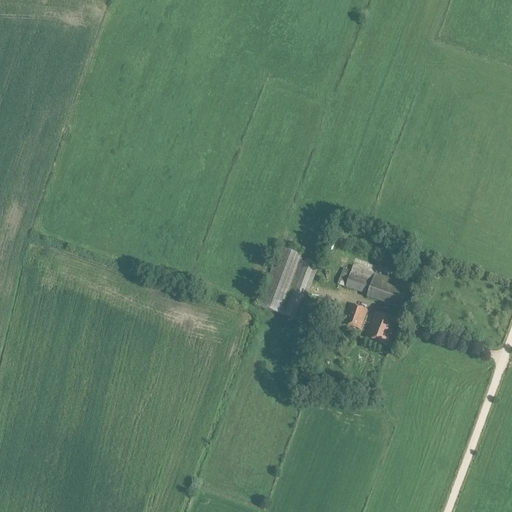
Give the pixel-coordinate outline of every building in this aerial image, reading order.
[(282,315),(303,259),(279,250),(258,306),(282,315)] [(318,265),(303,259),(282,315),(297,321),(318,265)] [(353,266),(351,272),(346,288),(368,295),(375,274),(353,266)] [(346,288),(351,272),(343,269),(338,285),(346,288)] [(313,286),(312,292),(329,295),(330,290),(313,286)] [(344,325),(361,330),(367,311),(350,305),(344,325)] [(396,322),(375,314),(366,339),(387,347),(396,322)]
